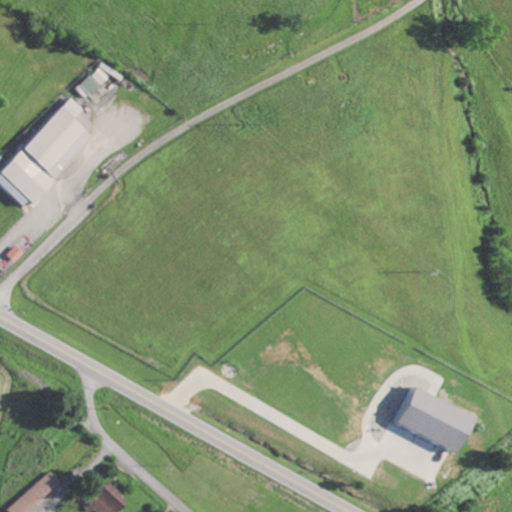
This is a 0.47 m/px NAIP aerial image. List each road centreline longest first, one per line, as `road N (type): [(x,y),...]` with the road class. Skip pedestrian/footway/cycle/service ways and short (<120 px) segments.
road 1 (residential): [(0,294),(164,138),(420,0)]
road 2 (primary): [(0,317),(351,511)]
road 3 (residential): [(186,511),(93,420),(89,368)]
